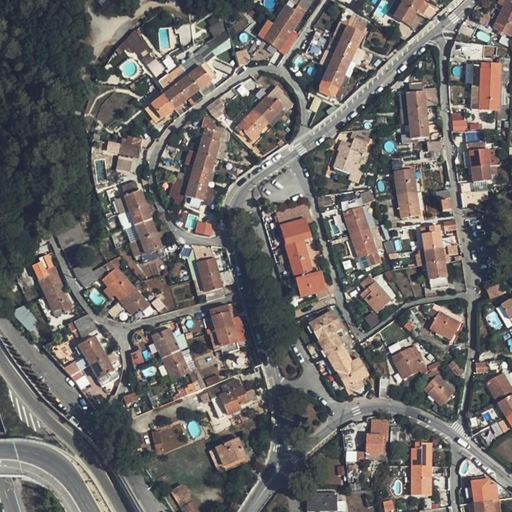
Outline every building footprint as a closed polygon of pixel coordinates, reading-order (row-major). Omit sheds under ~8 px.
[(299,0),(295,7),(296,8),(303,12),(311,0),(299,0)] [(402,0),(400,5),(416,14),(423,3),(424,0),(402,0)] [(500,0),(497,6),(504,9),(508,0),(500,0)] [(284,6),(293,12),(296,8),(295,7),(287,2),(284,6)] [(423,3),(416,14),(421,17),(428,7),(423,3)] [(392,17),(409,27),(415,30),(418,25),(422,28),(427,21),(421,17),(416,14),(400,5),(392,17)] [(291,31),(303,12),(296,8),(293,12),(284,6),(275,21),(291,31)] [(510,38),(511,33),(511,12),(504,9),(493,30),(510,38)] [(366,25),(350,18),(338,24),(331,39),(339,42),(355,49),(366,25)] [(208,28),(214,39),(228,32),(224,19),(208,28)] [(278,50),(291,31),(275,21),(271,27),(262,40),(278,50)] [(257,37),(262,40),(271,27),(266,23),(257,37)] [(176,26),(179,52),(191,44),(189,24),(176,26)] [(475,32),(463,24),(458,32),(471,40),(475,32)] [(297,35),(291,31),(278,50),(284,54),(297,35)] [(124,47),(134,55),(135,56),(135,55),(143,46),(134,33),(124,47)] [(313,36),(309,44),(325,52),(329,43),(313,36)] [(230,39),(235,54),(244,51),(241,44),(234,37),(230,39)] [(325,52),(333,56),(339,42),(331,39),(329,43),(325,52)] [(339,42),(333,56),(349,63),(351,58),(355,49),(339,42)] [(468,57),(472,45),(453,42),(450,50),(468,57)] [(320,63),(325,52),(309,45),(304,56),(320,63)] [(149,54),(143,46),(135,55),(135,56),(140,57),(142,59),(149,54)] [(365,53),(355,49),(351,58),(361,62),(365,53)] [(117,55),(123,60),(127,55),(121,50),(117,55)] [(244,51),(235,54),(238,64),(239,67),(248,64),(244,51)] [(204,63),(211,59),(205,52),(199,57),(204,63)] [(320,63),(319,67),(327,71),(333,56),(325,52),(320,63)] [(149,54),(142,59),(147,66),(155,61),(149,54)] [(333,56),(327,71),(343,77),(349,63),(333,56)] [(187,66),(184,63),(179,68),(186,77),(204,63),(199,57),(187,66)] [(221,72),(211,59),(204,63),(214,78),(221,72)] [(498,59),(498,64),(499,64),(498,80),(508,80),(509,59),(498,59)] [(204,63),(186,77),(197,91),(214,78),(204,63)] [(349,80),(356,65),(349,63),(343,77),(349,80)] [(498,64),(481,64),(480,88),(498,88),(498,80),(499,64),(498,64)] [(179,68),(167,77),(174,86),(186,77),(179,68)] [(321,83),(337,90),(339,86),(343,77),(327,71),(321,83)] [(163,80),(170,89),(174,86),(167,77),(163,80)] [(186,77),(174,86),(185,100),(186,99),(197,91),(186,77)] [(337,90),(334,97),(340,100),(349,80),(343,77),(339,86),(337,90)] [(203,98),(220,85),(214,78),(197,91),(201,96),(203,98)] [(498,80),(498,88),(504,88),(510,88),(510,80),(508,80),(498,80)] [(334,97),(337,90),(321,83),(316,95),(331,103),(334,97)] [(412,95),(425,93),(424,85),(411,86),(412,95)] [(163,95),(174,108),(185,100),(174,86),(170,89),(163,95)] [(498,112),(498,88),(480,88),(480,106),(480,112),(493,112),(498,112)] [(504,104),(504,88),(498,88),(498,112),(493,112),(493,119),(507,119),(507,104),(504,104)] [(201,96),(197,91),(186,99),(187,101),(189,100),(192,104),(201,96)] [(427,108),(441,107),(439,91),(425,93),(427,108)] [(266,98),(272,103),(275,100),(276,99),(271,93),(266,98)] [(406,96),(408,110),(427,108),(425,93),(412,95),(406,96)] [(276,99),(275,100),(282,107),(287,111),(293,105),(281,94),(276,99)] [(161,118),(174,108),(163,95),(151,104),(161,118)] [(400,111),(408,110),(406,96),(398,97),(400,111)] [(253,110),(267,123),(282,107),(275,100),(272,103),(266,98),(265,97),(253,110)] [(179,117),(191,108),(185,100),(174,108),(179,117)] [(223,107),(217,101),(206,109),(214,116),(223,107)] [(148,106),(159,120),(161,118),(151,104),(148,106)] [(282,107),(267,123),(272,128),(287,111),(282,107)] [(408,110),(410,127),(428,125),(427,108),(408,110)] [(252,140),(267,123),(253,110),(237,127),(252,140)] [(400,111),(401,128),(410,127),(408,110),(400,111)] [(461,123),(461,113),(453,114),(453,124),(461,123)] [(204,120),(201,129),(205,130),(206,129),(212,131),(213,127),(215,123),(204,120)] [(453,124),(454,131),(473,130),(477,129),(476,123),(468,124),(467,122),(461,123),(453,124)] [(430,139),(428,125),(410,127),(411,137),(411,141),(430,139)] [(198,155),(213,159),(218,146),(221,134),(212,131),(206,129),(205,130),(198,155)] [(178,131),(171,140),(177,145),(185,137),(178,131)] [(368,133),(356,134),(354,139),(364,143),(368,133)] [(221,134),(218,146),(223,147),(227,136),(221,134)] [(401,148),(411,146),(411,141),(411,137),(400,138),(401,148)] [(126,138),(125,147),(139,149),(141,140),(126,138)] [(360,154),(364,143),(354,139),(349,150),(360,154)] [(467,146),(468,155),(485,153),(483,143),(467,146)] [(428,145),(429,153),(444,151),(443,144),(428,145)] [(138,159),(139,149),(125,147),(120,146),(118,156),(138,159)] [(223,147),(218,146),(213,159),(219,160),(223,148),(223,147)] [(339,146),(337,153),(339,154),(347,157),(349,150),(339,146)] [(351,176),(360,154),(349,150),(347,157),(339,154),(333,168),(351,176)] [(445,159),(444,151),(429,153),(427,154),(428,161),(445,159)] [(191,152),(187,166),(194,168),(198,155),(191,152)] [(487,166),(485,153),(468,155),(470,169),(487,166)] [(198,155),(194,168),(210,172),(213,159),(198,155)] [(179,172),(177,179),(190,183),(194,168),(187,166),(184,174),(179,172)] [(487,166),(470,169),(472,183),(473,184),(489,182),(487,166)] [(194,168),(190,183),(205,187),(210,172),(194,168)] [(395,197),(414,193),(410,171),(401,173),(401,178),(393,179),(395,197)] [(370,177),(366,191),(374,190),(377,178),(370,177)] [(210,204),(214,190),(205,187),(190,183),(177,179),(176,178),(170,197),(175,199),(174,203),(198,210),(201,201),(210,204)] [(474,192),(473,184),(472,183),(462,185),(463,195),(472,193),(474,192)] [(118,190),(122,199),(136,193),(132,184),(118,190)] [(433,192),(435,200),(448,198),(446,190),(433,192)] [(463,195),(460,195),(462,210),(475,208),(486,202),(484,191),(474,192),(472,193),(463,195)] [(136,193),(122,199),(127,212),(144,206),(138,192),(136,193)] [(395,197),(399,221),(418,218),(414,193),(395,197)] [(361,195),(363,205),(371,203),(369,194),(361,195)] [(331,205),(329,197),(316,199),(319,208),(331,205)] [(121,215),(127,212),(122,199),(116,201),(121,215)] [(438,203),(440,212),(449,211),(447,202),(438,203)] [(154,218),(148,204),(144,206),(149,220),(154,218)] [(293,209),(297,223),(278,228),(281,237),(283,247),(301,242),(310,239),(305,225),(311,223),(306,205),(293,209)] [(127,212),(133,226),(149,220),(144,206),(127,212)] [(376,227),(369,207),(361,209),(368,230),(376,227)] [(274,214),(278,228),(297,223),(293,209),(274,214)] [(351,237),(368,230),(361,209),(352,212),(354,218),(345,221),(351,237)] [(122,230),(124,230),(133,226),(127,212),(121,215),(117,216),(122,230)] [(352,212),(343,215),(345,221),(354,218),(352,212)] [(271,240),(281,237),(278,228),(274,214),(264,217),(271,240)] [(77,219),(54,228),(56,233),(58,238),(81,230),(77,219)] [(138,240),(155,234),(149,220),(133,226),(138,240)] [(444,232),(456,231),(455,223),(443,225),(444,232)] [(209,237),(210,228),(203,226),(196,225),(194,235),(209,237)] [(124,230),(129,244),(138,240),(133,226),(124,230)] [(384,251),(376,227),(368,230),(376,253),(384,251)] [(427,229),(428,235),(439,234),(438,227),(427,229)] [(81,230),(58,238),(62,250),(85,241),(81,230)] [(376,253),(368,230),(351,237),(358,259),(368,256),(376,253)] [(163,242),(159,232),(155,234),(159,244),(163,242)] [(144,255),(145,256),(161,249),(159,244),(155,234),(138,240),(144,255)] [(421,236),(424,252),(442,249),(440,241),(439,234),(428,235),(421,236)] [(281,237),(271,240),(273,249),(279,266),(288,264),(283,247),(281,237)] [(144,255),(138,240),(129,244),(135,259),(144,255)] [(386,243),(389,258),(398,254),(393,240),(386,243)] [(447,240),(440,241),(442,249),(446,249),(449,248),(447,240)] [(283,247),(288,264),(306,258),(301,242),(283,247)] [(208,249),(190,247),(194,259),(210,254),(208,249)] [(164,257),(161,249),(145,256),(148,263),(164,257)] [(424,252),(427,268),(444,265),(442,249),(424,252)] [(419,269),(427,268),(424,252),(416,253),(419,269)] [(376,253),(368,256),(371,267),(380,264),(376,253)] [(211,260),(210,254),(194,259),(196,265),(211,260)] [(105,271),(107,273),(114,267),(116,269),(123,262),(119,256),(101,266),(105,271)] [(223,273),(219,258),(211,260),(216,275),(223,273)] [(288,264),(293,281),(311,276),(306,258),(288,264)] [(216,275),(211,260),(196,265),(200,279),(216,275)] [(72,270),(77,280),(91,272),(86,263),(72,270)] [(192,282),(200,279),(196,265),(187,268),(192,282)] [(427,268),(429,281),(446,278),(444,265),(427,268)] [(105,271),(101,266),(91,272),(77,280),(83,288),(105,271)] [(116,269),(114,267),(107,273),(100,282),(106,288),(113,297),(117,301),(133,287),(116,269)] [(44,296),(62,287),(53,268),(44,272),(46,276),(37,281),(44,296)] [(232,284),(229,271),(223,273),(216,275),(217,281),(221,280),(223,287),(232,284)] [(293,281),(299,299),(320,293),(325,292),(324,290),(320,274),(311,276),(293,281)] [(340,281),(344,289),(358,281),(353,274),(340,281)] [(217,281),(216,275),(200,279),(204,294),(220,289),(219,288),(217,281)] [(369,289),(376,283),(375,281),(370,276),(360,284),(366,291),(367,291),(369,289)] [(380,276),(375,281),(376,283),(391,301),(397,296),(380,276)] [(448,286),(446,278),(429,281),(430,289),(448,286)] [(200,279),(192,282),(196,296),(204,294),(200,279)] [(391,301),(376,283),(369,289),(371,292),(364,299),(376,314),(391,301)] [(501,297),(496,285),(488,289),(492,301),(501,297)] [(44,296),(52,313),(61,308),(64,314),(72,310),(62,287),(44,296)] [(148,304),(133,287),(117,301),(124,308),(130,314),(137,308),(140,311),(148,304)] [(113,297),(106,288),(102,291),(110,300),(113,297)] [(320,293),(322,300),(329,297),(331,295),(333,291),(332,288),(324,290),(325,292),(320,293)] [(206,302),(222,298),(220,289),(204,294),(206,302)] [(364,299),(371,292),(369,289),(367,291),(366,291),(361,295),(364,299)] [(164,306),(158,298),(152,303),(159,311),(164,306)] [(511,325),(511,299),(510,300),(511,303),(511,304),(502,310),(511,325)] [(502,310),(511,304),(511,303),(510,300),(500,307),(502,310)] [(114,317),(124,308),(117,301),(107,310),(114,317)] [(432,310),(459,324),(462,319),(435,304),(432,310)] [(12,316),(32,331),(40,320),(20,306),(12,316)] [(209,311),(212,320),(227,315),(224,307),(209,311)] [(54,319),(64,314),(61,308),(52,313),(54,319)] [(316,314),(320,321),(333,313),(330,308),(316,314)] [(451,341),(459,324),(432,310),(428,316),(433,319),(439,322),(434,331),(451,341)] [(372,312),(364,319),(371,328),(379,321),(372,312)] [(71,321),(75,329),(91,320),(87,313),(71,321)] [(310,326),(319,342),(335,333),(342,329),(333,313),(320,321),(310,326)] [(212,320),(215,333),(231,328),(227,315),(212,320)] [(439,322),(433,319),(428,329),(434,331),(439,322)] [(96,329),(91,320),(75,329),(80,338),(96,329)] [(403,326),(409,332),(413,327),(407,322),(403,326)] [(241,325),(231,328),(236,343),(245,340),(241,325)] [(236,343),(231,328),(215,333),(220,347),(223,346),(236,343)] [(151,337),(161,358),(178,349),(174,339),(169,329),(151,337)] [(214,350),(220,347),(215,333),(209,334),(214,350)] [(319,342),(329,358),(344,350),(335,333),(319,342)] [(183,335),(174,339),(178,349),(187,346),(185,341),(183,335)] [(238,351),(236,343),(223,346),(226,355),(238,351)] [(104,357),(96,344),(83,352),(86,356),(91,365),(104,357)] [(204,381),(187,346),(178,349),(188,370),(199,391),(207,388),(204,381)] [(421,372),(426,369),(425,367),(415,348),(409,351),(421,372)] [(178,349),(161,358),(169,375),(179,370),(180,374),(188,370),(178,349)] [(137,350),(130,353),(130,372),(144,365),(137,350)] [(329,358),(337,373),(353,364),(344,350),(329,358)] [(115,351),(104,357),(111,370),(98,378),(102,385),(113,380),(111,377),(116,374),(113,369),(122,364),(115,351)] [(403,380),(421,372),(409,351),(401,355),(403,360),(396,364),(403,380)] [(403,360),(401,355),(393,359),(396,364),(403,360)] [(64,368),(72,375),(91,365),(86,356),(64,368)] [(104,357),(91,365),(98,378),(111,370),(104,357)] [(353,364),(337,373),(347,389),(353,386),(359,382),(363,380),(370,376),(360,360),(353,364)] [(426,369),(428,372),(434,369),(442,365),(437,360),(425,367),(426,369)] [(476,363),(475,373),(487,372),(486,363),(476,363)] [(465,375),(456,368),(454,371),(451,374),(460,381),(465,375)] [(428,376),(433,380),(436,377),(439,373),(434,369),(428,376)] [(78,383),(85,379),(80,373),(73,378),(78,383)] [(439,373),(436,377),(454,392),(458,388),(439,373)] [(511,395),(511,388),(504,375),(495,380),(497,384),(489,389),(498,404),(511,395)] [(215,376),(204,381),(207,388),(218,383),(215,376)] [(454,392),(436,377),(433,380),(429,386),(433,389),(427,395),(442,408),(454,392)] [(82,389),(89,384),(85,379),(78,383),(82,389)] [(212,393),(215,400),(221,398),(243,387),(240,380),(212,393)] [(487,386),(489,389),(497,384),(495,380),(487,386)] [(389,381),(380,381),(379,398),(388,398),(389,381)] [(359,382),(353,386),(358,394),(364,390),(359,382)] [(429,386),(423,392),(427,395),(433,389),(429,386)] [(221,398),(227,413),(239,408),(250,402),(243,387),(221,398)] [(511,395),(498,404),(506,418),(511,414),(511,395)] [(223,419),(229,416),(227,413),(221,398),(215,400),(223,419)] [(130,405),(135,417),(142,415),(136,402),(130,405)] [(240,410),(239,408),(227,413),(229,416),(240,410)] [(150,434),(158,455),(188,443),(180,422),(150,434)] [(376,427),(376,438),(382,438),(389,438),(389,427),(376,427)] [(391,428),(391,444),(395,444),(399,444),(399,428),(391,428)] [(482,442),(488,446),(492,440),(485,437),(482,442)] [(365,455),(381,455),(382,438),(376,438),(366,438),(365,455)] [(236,440),(215,449),(223,466),(244,456),(236,440)] [(414,468),(431,468),(431,444),(421,445),(421,452),(416,452),(413,452),(414,468)] [(431,491),(431,468),(414,468),(414,491),(431,491)] [(474,488),(476,503),(498,499),(496,485),(474,488)] [(173,492),(181,507),(182,506),(191,501),(182,487),(173,492)] [(439,500),(439,506),(450,505),(449,491),(438,492),(439,500)] [(335,511),(339,511),(339,494),(307,496),(307,511),(335,511)] [(503,511),(501,499),(498,499),(476,503),(470,504),(471,511),(503,511)] [(196,511),(191,501),(182,506),(186,511),(196,511)]
